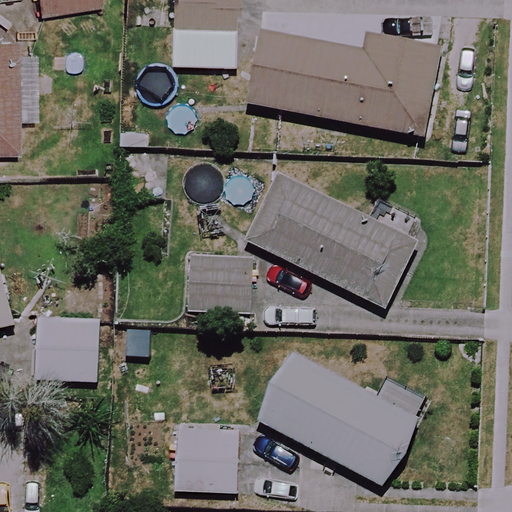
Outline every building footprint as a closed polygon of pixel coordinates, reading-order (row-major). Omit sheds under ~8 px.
[(95,9),(93,0),(35,0),(37,16),(95,9)] [(233,77),(241,30),(230,29),(235,0),(176,0),(166,65),(233,77)] [(241,30),(233,77),(246,79),(241,109),(423,139),(438,46),(344,31),(341,47),(241,30)] [(35,123),(35,44),(0,43),(0,154),(15,155),(15,123),(35,123)] [(416,246),(276,178),(245,243),(384,311),(416,246)] [(246,317),(249,264),(189,261),(186,314),(246,317)] [(0,331),(9,329),(0,290),(0,331)] [(98,323),(37,323),(37,387),(98,387),(98,323)] [(420,425),(292,357),(257,424),(386,491),(420,425)] [(238,436),(177,433),(174,495),(234,498),(238,436)]
